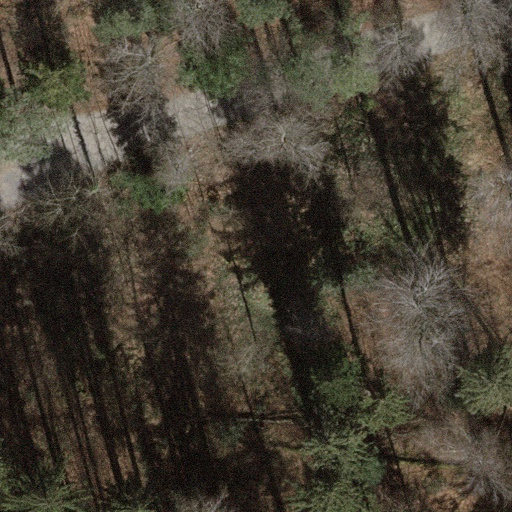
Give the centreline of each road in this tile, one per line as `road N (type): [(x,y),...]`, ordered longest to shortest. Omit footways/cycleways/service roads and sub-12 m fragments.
road 1 (track): [(0,189),(139,131),(511,14)]
road 2 (track): [(0,135),(139,131)]
